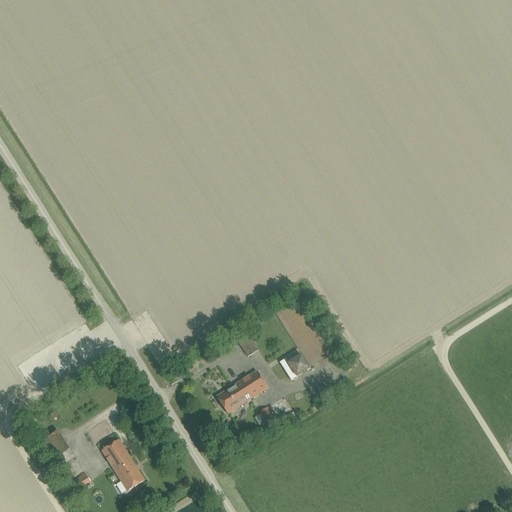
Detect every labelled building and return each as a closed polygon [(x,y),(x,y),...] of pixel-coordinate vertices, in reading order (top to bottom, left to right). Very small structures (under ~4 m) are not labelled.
[(256,327),(260,334),(269,328),(264,321),(256,327)] [(247,358),(258,351),(248,335),(237,342),(247,358)] [(285,360),(280,363),(291,382),(310,370),(302,356),(288,364),(285,360)] [(257,373),(217,398),(227,415),(267,390),(257,373)] [(269,428),(276,423),(268,408),(260,413),(269,428)] [(50,462),(70,450),(58,431),(56,432),(38,444),(50,462)] [(81,433),(69,439),(71,442),(76,440),(80,447),(86,444),(81,433)] [(102,453),(127,493),(144,482),(119,442),(102,453)] [(76,492),(90,482),(85,475),(71,484),(76,492)]
